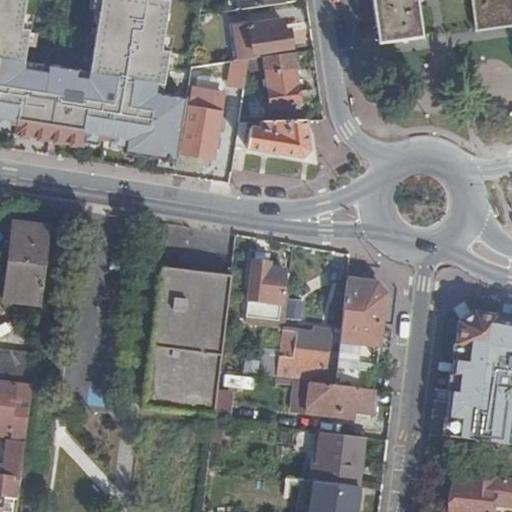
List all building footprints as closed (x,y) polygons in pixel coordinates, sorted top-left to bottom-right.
[(125,152),(177,160),(187,100),(155,95),(157,86),(165,87),(170,53),(163,52),(171,2),(160,0),(102,0),(85,108),(73,106),(74,99),(45,94),(43,102),(20,98),(30,30),(23,29),(27,0),(0,0),(0,123),(14,126),(13,135),(81,145),(82,137),(126,144),(125,152)] [(281,0),(241,0),(243,9),(282,3),(281,0)] [(372,0),(378,44),(421,38),(418,18),(416,0),(417,0),(372,0)] [(511,0),(472,0),(476,30),(502,26),(502,22),(511,20),(511,0)] [(263,52),(292,48),(289,30),(284,31),(283,20),(250,25),(254,53),(263,52)] [(273,109),(301,104),(292,53),(265,57),(273,109)] [(250,72),(265,70),(263,57),(248,60),(250,72)] [(511,75),(474,62),(465,87),(508,103),(511,92),(511,75)] [(223,95),(193,90),(183,153),(213,158),(223,95)] [(250,128),(247,149),(302,158),(309,151),(305,120),(260,122),(261,129),(250,128)] [(235,147),(242,148),(246,122),(239,123),(235,147)] [(51,227),(13,222),(3,300),(41,305),(51,227)] [(270,264),(253,262),(246,316),(283,321),(287,294),(282,294),(285,271),(270,270),(270,264)] [(378,278),(380,268),(351,263),(349,274),(378,278)] [(220,371),(231,276),(160,267),(143,407),(214,416),(220,371)] [(377,284),(346,280),(337,361),(339,361),(369,365),(376,366),(385,293),(377,284)] [(444,436),(460,438),(511,444),(511,434),(511,316),(474,310),(458,321),(444,436)] [(283,321),(246,316),(246,322),(283,326),(283,321)] [(313,333),(282,329),(279,357),(277,374),(324,380),(330,331),(314,328),(313,333)] [(0,377),(32,381),(35,354),(0,349),(0,377)] [(279,357),(264,356),(261,376),(276,378),(277,374),(279,357)] [(366,389),(369,365),(339,361),(336,385),(366,389)] [(336,385),(295,380),(292,411),(354,418),(354,411),(371,413),(373,390),(366,389),(336,385)] [(0,436),(25,440),(31,386),(0,381),(0,436)] [(211,442),(221,443),(224,421),(214,420),(211,442)] [(363,438),(321,433),(317,463),(315,481),(357,486),(363,438)] [(444,436),(429,434),(427,450),(458,453),(460,438),(444,436)] [(18,499),(25,443),(8,441),(3,478),(0,477),(0,496),(1,497),(18,499)] [(511,506),(511,480),(495,478),(471,475),(471,481),(454,479),(450,511),(491,511),(492,504),(511,506)] [(353,511),(357,486),(315,481),(311,511),(353,511)]
